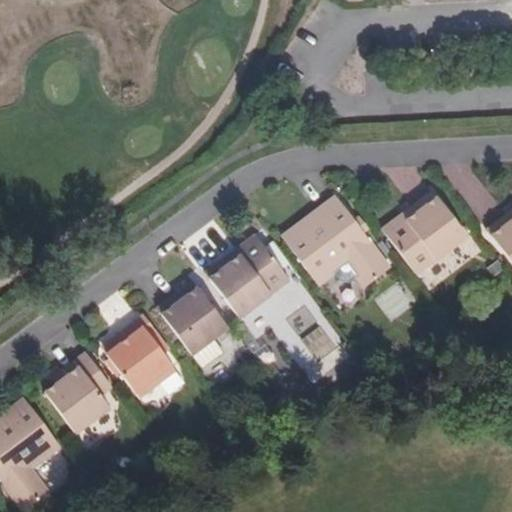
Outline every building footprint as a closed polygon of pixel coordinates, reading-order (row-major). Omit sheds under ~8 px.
[(416,213),(386,236),(415,274),(465,237),(431,191),(411,206),(416,213)] [(363,234),(353,221),(335,197),(316,212),(318,215),(284,241),(317,285),(346,264),(365,287),(389,270),(363,234)] [(416,213),(411,206),(381,229),(386,236),(416,213)] [(318,215),(316,212),(282,237),(284,241),(318,215)] [(511,220),(510,222),(506,216),(486,230),(511,265),(511,220)] [(359,217),(353,221),(363,234),(368,230),(359,217)] [(228,264),(259,242),(254,235),(224,258),(228,264)] [(259,242),(228,264),(224,258),(204,273),(237,318),(288,280),(259,242)] [(179,299),(196,288),(191,282),(175,294),(179,299)] [(392,316),(411,305),(399,286),(381,298),(392,316)] [(196,288),(179,299),(175,294),(155,309),(188,353),(210,338),(225,327),(196,288)] [(142,315),(136,320),(162,357),(169,352),(142,315)] [(158,383),(173,371),(162,357),(136,320),(115,336),(120,344),(105,355),(133,391),(153,377),(158,383)] [(120,344),(115,336),(100,347),(105,355),(120,344)] [(210,338),(188,353),(199,368),(221,352),(210,338)] [(60,371),(65,377),(55,384),(43,393),(73,433),(106,408),(98,397),(110,388),(85,353),(60,371)] [(65,377),(60,371),(51,378),(55,384),(65,377)] [(153,377),(133,391),(138,398),(158,383),(153,377)] [(0,421),(25,403),(22,400),(0,415),(0,421)] [(0,481),(22,511),(46,493),(28,469),(58,448),(25,403),(0,421),(0,481)]
